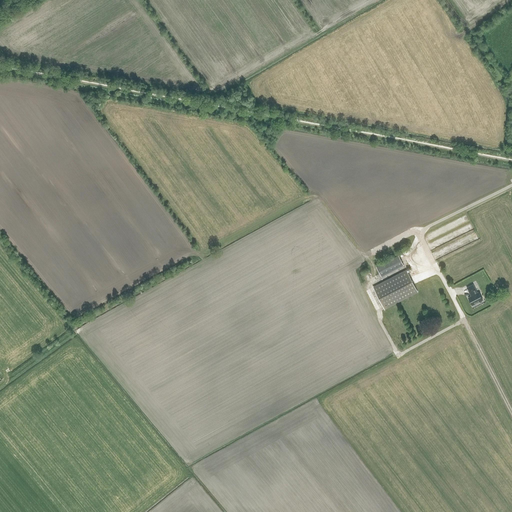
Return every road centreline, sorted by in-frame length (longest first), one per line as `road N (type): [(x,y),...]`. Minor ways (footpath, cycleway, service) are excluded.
road 1 (track): [(0,387),(73,326),(311,198),(361,258),(420,231)]
road 2 (track): [(511,415),(420,231)]
